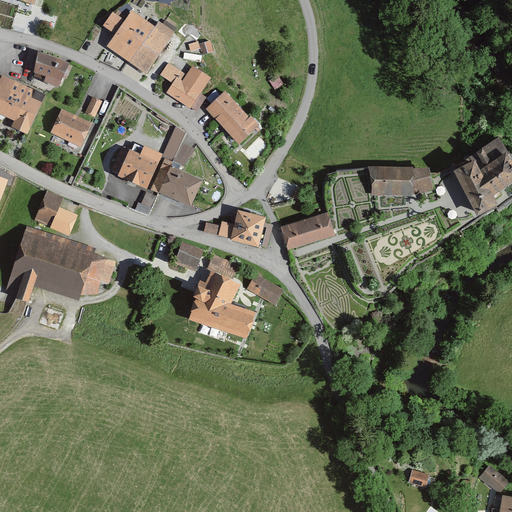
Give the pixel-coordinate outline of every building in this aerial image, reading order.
[(111,47),(151,75),(181,33),(165,22),(161,28),(139,12),(131,23),(119,14),(109,28),(119,36),(111,47)] [(190,45),(192,51),(202,49),(203,55),(215,53),(213,40),(190,45)] [(48,83),(63,88),(71,63),(43,54),(36,75),(50,79),(48,83)] [(170,92),(200,113),(210,99),(205,95),(216,79),(198,67),(191,76),(172,63),(164,76),(176,84),(170,92)] [(30,135),(47,95),(4,77),(0,87),(0,113),(18,122),(16,128),(30,135)] [(257,119),(232,92),(212,110),(247,147),(269,127),(259,117),(257,119)] [(95,98),(87,114),(96,118),(104,103),(95,98)] [(83,147),(94,123),(63,110),(53,134),(83,147)] [(186,132),(176,125),(163,155),(184,165),(195,149),(181,143),(186,132)] [(511,193),(511,144),(507,137),(476,158),(481,165),(469,173),(499,217),(511,208),(511,193)] [(155,190),(166,163),(134,150),(123,178),(155,190)] [(197,208),(209,183),(177,167),(165,193),(197,208)] [(423,197),(423,194),(444,191),(441,168),(421,171),(421,168),(378,168),(378,197),(423,197)] [(5,195),(10,182),(0,178),(0,213),(4,215),(10,197),(5,195)] [(145,190),(138,210),(150,215),(158,195),(145,190)] [(62,198),(46,191),(34,222),(72,236),(79,216),(58,208),(62,198)] [(269,217),(239,208),(234,224),(231,237),(230,239),(259,247),(269,217)] [(340,236),(333,214),(285,229),(292,251),(340,236)] [(231,237),(234,224),(221,221),(221,226),(206,222),(204,232),(231,237)] [(98,251),(26,228),(6,291),(29,299),(33,285),(78,298),(80,292),(96,293),(100,280),(109,282),(116,262),(96,256),(98,251)] [(176,261),(196,268),(202,251),(183,243),(176,261)] [(238,264),(214,255),(209,267),(232,277),(238,264)] [(246,337),(254,313),(229,304),(238,285),(213,273),(206,289),(199,286),(194,297),(198,299),(191,318),(246,337)] [(281,291),(257,277),(250,288),(274,302),(281,291)] [(504,480),(486,465),(476,477),(494,492),(504,480)] [(419,488),(422,474),(405,470),(402,484),(419,488)] [(511,511),(511,496),(494,494),(491,511),(511,511)]
